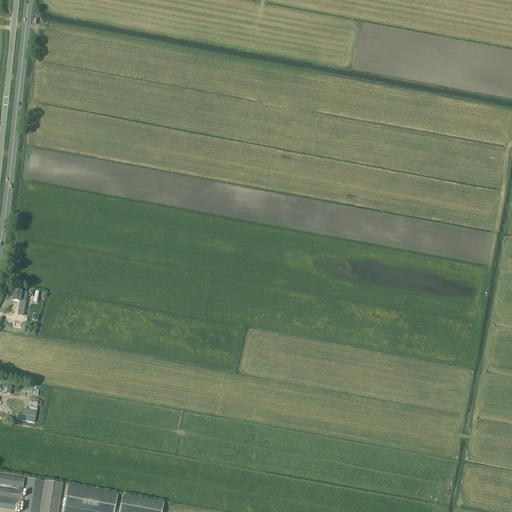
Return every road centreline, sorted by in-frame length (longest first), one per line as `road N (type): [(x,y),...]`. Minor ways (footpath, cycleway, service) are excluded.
road 1 (primary): [(0,242),(28,0)]
road 2 (unclassified): [(0,153),(16,0)]
